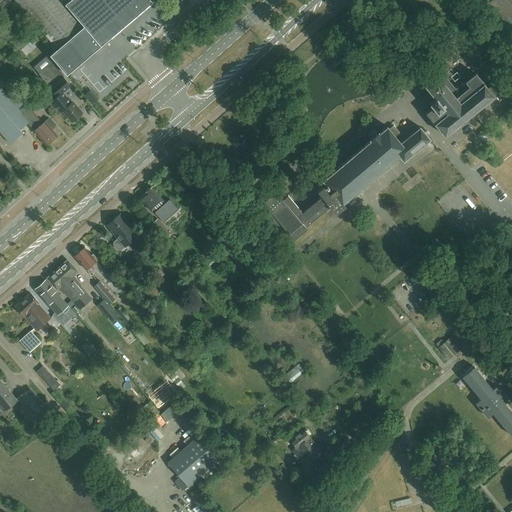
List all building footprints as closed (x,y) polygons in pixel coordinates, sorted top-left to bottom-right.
[(15,0),(57,49),(50,55),(54,60),(67,75),(111,37),(113,36),(112,35),(151,2),(152,3),(153,2),(152,0),(151,1),(150,0),(69,0),(65,4),(61,0),(15,0)] [(511,31),(511,0),(492,0),(488,4),(511,31)] [(56,96),(51,100),(61,112),(63,110),(72,122),(82,114),(71,101),(70,102),(61,92),(70,85),(63,76),(59,79),(48,66),(39,74),(50,87),(49,88),(56,96)] [(493,95),(511,79),(511,69),(488,89),(475,74),(465,82),(470,87),(460,95),(442,73),(425,86),(436,99),(430,104),(433,108),(426,113),(444,136),(494,96),(493,95)] [(129,92),(140,87),(133,70),(122,75),(129,92)] [(124,99),(129,93),(120,86),(115,93),(124,99)] [(391,103),(397,99),(397,92),(393,87),(386,86),(380,90),(380,97),(384,103),(391,103)] [(0,132),(9,143),(22,133),(18,129),(27,120),(35,130),(34,131),(46,145),(57,135),(51,129),(54,126),(47,118),(42,123),(32,110),(33,109),(28,102),(24,105),(14,94),(9,98),(0,87),(0,132)] [(404,162),(430,140),(420,127),(401,143),(396,137),(400,133),(394,125),(389,129),(387,127),(379,133),(379,132),(378,133),(376,130),(373,130),(368,134),(368,136),(371,139),(370,140),(371,140),(323,181),(326,184),(324,186),(325,187),(324,188),(323,186),(317,191),(322,196),(302,213),(288,195),(282,200),(276,192),(263,203),(269,211),(264,215),(279,232),(282,230),(285,234),(288,232),(294,239),(306,228),(306,227),(330,206),(336,213),(344,206),(342,203),(378,173),(380,176),(385,172),(383,169),(399,156),(404,162)] [(487,128),(478,135),(482,140),(491,134),(487,128)] [(504,156),(511,151),(511,136),(498,144),(504,156)] [(146,192),(140,198),(152,211),(153,210),(154,211),(163,222),(178,209),(169,199),(165,202),(163,201),(164,200),(152,187),(151,188),(149,188),(146,190),(146,191),(146,192)] [(125,247),(135,238),(130,232),(133,229),(120,214),(107,225),(114,234),(118,239),(113,243),(113,245),(117,250),(120,250),(124,247),(125,247)] [(166,237),(169,234),(163,226),(157,219),(153,222),(166,237)] [(140,264),(149,257),(141,248),(135,242),(130,246),(136,252),(132,255),(140,264)] [(75,254),(75,255),(74,256),(86,269),(91,264),(97,271),(101,267),(96,261),(97,259),(93,254),(91,255),(84,247),(80,251),(78,251),(75,253),(75,254)] [(68,261),(55,271),(84,305),(92,299),(80,286),(81,285),(72,275),(77,271),(68,261)] [(316,284),(325,286),(330,269),(320,266),(316,284)] [(158,281),(165,274),(159,268),(152,274),(158,281)] [(69,296),(80,309),(84,305),(55,271),(48,278),(57,288),(59,286),(68,296),(69,296)] [(45,280),(35,289),(49,306),(55,312),(52,314),(62,325),(74,314),(68,306),(60,297),(45,280)] [(99,281),(93,286),(109,304),(115,299),(99,281)] [(30,293),(22,300),(15,307),(36,331),(51,318),(37,303),(39,302),(30,293)] [(117,317),(103,301),(97,306),(111,323),(117,317)] [(29,352),(40,342),(30,331),(20,340),(19,341),(29,352)] [(448,338),(438,348),(448,360),(459,351),(448,338)] [(278,356),(285,349),(280,344),(273,350),(278,356)] [(294,380),(305,371),(299,364),(288,373),(294,380)] [(440,376),(445,372),(438,365),(437,366),(436,365),(434,366),(435,367),(434,368),(440,376)] [(60,385),(43,366),(37,371),(54,390),(60,385)] [(511,436),(511,435),(511,413),(504,404),(508,400),(497,386),(492,390),(474,367),(462,377),(481,399),(476,404),(487,417),(492,413),(496,418),(511,436)] [(0,407),(4,412),(17,401),(0,381),(0,407)] [(25,391),(17,398),(32,416),(40,410),(25,391)] [(170,417),(172,421),(181,415),(179,411),(170,417)] [(192,427),(180,436),(184,441),(195,432),(192,427)] [(298,457),(303,453),(310,462),(320,454),(317,450),(313,444),(314,443),(310,438),(304,430),(290,441),(295,447),(292,450),(298,457)] [(199,482),(196,479),(219,460),(199,436),(167,463),(187,487),(188,486),(191,488),(199,482)] [(335,458),(347,448),(341,441),(329,451),(335,458)] [(281,473),(287,468),(283,464),(284,463),(276,454),(272,456),(280,466),(277,468),(281,473)]
